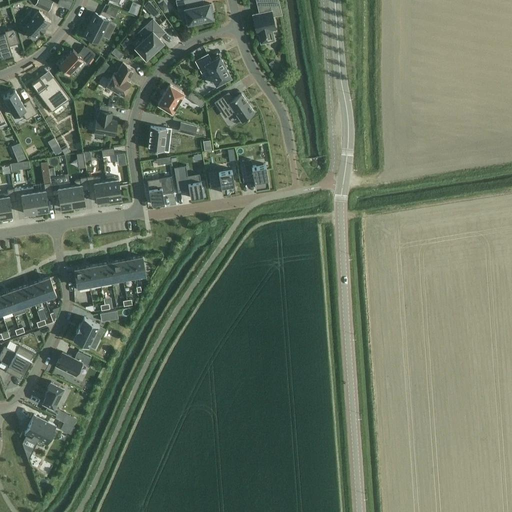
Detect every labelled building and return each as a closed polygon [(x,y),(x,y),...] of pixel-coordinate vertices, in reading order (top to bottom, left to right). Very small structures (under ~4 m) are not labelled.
[(36,0),(35,5),(48,11),(52,3),(46,0),(36,0)] [(163,0),(157,4),(163,12),(166,10),(167,6),(163,0)] [(202,1),(202,0),(175,0),(178,10),(185,9),(188,23),(212,18),(211,12),(213,11),(211,4),(209,4),(209,3),(201,5),(200,1),(202,1)] [(152,1),(147,5),(152,10),(157,6),(152,1)] [(109,6),(106,12),(115,16),(118,10),(109,6)] [(51,21),(39,10),(22,28),(34,39),(40,32),(41,33),(45,29),(44,28),(51,21)] [(261,42),(273,40),(271,30),(275,29),(271,10),(252,15),(257,33),(259,33),(261,42)] [(110,20),(95,13),(83,35),(98,43),(110,20)] [(135,46),(135,47),(145,58),(163,42),(158,37),(164,31),(153,19),(144,27),(137,33),(143,39),(140,41),(138,41),(135,44),(135,46)] [(14,28),(0,32),(0,53),(1,57),(12,54),(9,46),(19,43),(14,28)] [(213,38),(217,48),(223,46),(219,36),(213,38)] [(73,48),(58,64),(68,73),(82,58),(87,63),(95,54),(85,46),(79,54),(73,48)] [(116,48),(112,53),(120,59),(124,54),(116,48)] [(230,76),(226,69),(226,68),(224,63),(223,63),(219,55),(211,60),(207,54),(195,60),(201,72),(208,69),(216,84),(230,76)] [(104,61),(100,66),(104,70),(108,65),(104,61)] [(114,73),(106,86),(123,95),(130,82),(127,80),(134,69),(123,62),(116,74),(114,73)] [(56,76),(58,82),(65,80),(62,74),(56,76)] [(40,77),(31,83),(52,111),(70,98),(53,76),(47,80),(44,76),(41,78),(40,77)] [(183,93),(169,84),(158,103),(172,112),(183,93)] [(15,89),(3,96),(14,116),(21,111),(26,119),(37,113),(29,99),(22,103),(15,89)] [(205,101),(192,91),(188,97),(200,107),(205,101)] [(228,93),(215,102),(223,114),(228,110),(230,114),(234,111),(241,122),(254,112),(241,93),(233,99),(228,93)] [(114,135),(117,121),(111,120),(112,113),(99,110),(98,117),(97,117),(94,132),(96,132),(95,134),(103,136),(104,136),(105,134),(114,135)] [(181,122),(178,131),(194,135),(196,126),(181,122)] [(169,143),(171,128),(150,126),(148,149),(163,150),(164,143),(169,143)] [(57,142),(51,146),(55,154),(61,150),(57,142)] [(98,143),(82,144),(83,153),(98,152),(98,143)] [(66,145),(61,149),(64,154),(70,151),(66,145)] [(114,154),(113,147),(101,149),(102,156),(114,154)] [(23,151),(15,155),(18,161),(25,158),(23,151)] [(239,161),(243,180),(253,179),(255,188),(269,186),(265,164),(252,166),(251,159),(239,161)] [(14,162),(11,163),(12,170),(15,169),(19,169),(18,162),(14,162)] [(186,165),(174,167),(178,192),(178,190),(189,189),(190,198),(203,196),(199,173),(187,175),(186,165)] [(218,169),(207,171),(209,185),(220,184),(222,193),(235,191),(231,169),(219,171),(218,169)] [(97,202),(109,200),(105,178),(105,180),(101,181),(100,176),(94,177),(93,175),(87,176),(89,189),(95,188),(97,202)] [(171,175),(147,180),(147,182),(151,204),(156,203),(164,202),(163,199),(162,192),(173,190),(171,175)] [(89,189),(87,176),(80,178),(80,179),(74,180),(75,185),(70,186),(69,181),(73,206),(84,204),(82,190),(89,189)] [(105,178),(109,200),(121,199),(117,176),(105,178)] [(61,208),(73,206),(69,181),(57,183),(57,181),(50,182),(52,194),(59,194),(61,208)] [(32,187),(36,212),(48,210),(46,195),(52,194),(50,182),(44,183),(45,190),(34,191),(33,186),(32,187)] [(21,187),(14,188),(16,200),(22,199),(25,214),(36,212),(32,187),(21,188),(21,187)] [(0,217),(12,216),(9,201),(16,200),(14,188),(7,189),(7,193),(0,194),(0,217)] [(135,278),(134,276),(146,274),(142,256),(130,258),(134,279),(135,278)] [(119,260),(123,281),(134,279),(130,258),(119,260)] [(112,283),(123,281),(119,260),(108,262),(112,283)] [(97,265),(100,282),(111,280),(111,283),(112,283),(108,262),(97,265)] [(89,285),(100,282),(97,265),(86,267),(89,287),(90,287),(89,285)] [(78,289),(89,287),(86,267),(74,269),(78,289)] [(56,296),(50,277),(38,281),(45,300),(56,296)] [(38,281),(27,284),(33,302),(44,298),(38,281)] [(17,288),(23,305),(33,302),(27,284),(17,288)] [(17,288),(6,292),(12,309),(23,305),(17,288)] [(6,292),(0,294),(0,309),(1,313),(12,309),(6,292)] [(116,310),(100,313),(101,321),(118,318),(116,310)] [(99,324),(84,317),(80,324),(79,324),(76,331),(77,331),(73,339),(88,346),(95,333),(100,336),(104,328),(99,326),(99,324)] [(0,352),(27,366),(34,353),(18,345),(15,351),(4,345),(0,352)] [(62,352),(55,365),(75,375),(81,362),(87,365),(91,357),(77,350),(74,357),(62,352)] [(20,378),(27,366),(0,352),(0,359),(8,364),(5,370),(20,378)] [(45,410),(56,415),(59,409),(54,407),(63,387),(51,381),(46,390),(48,390),(43,402),(48,404),(45,410)] [(56,425),(33,414),(24,433),(26,433),(24,438),(36,444),(38,439),(47,444),(56,425)] [(72,416),(69,422),(74,425),(77,418),(72,416)] [(63,421),(60,428),(70,433),(74,426),(63,421)]
